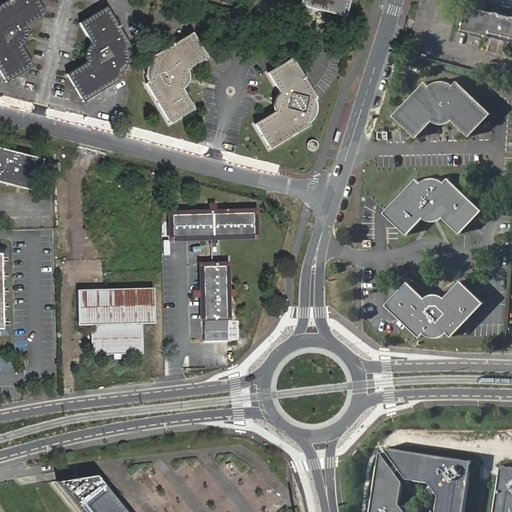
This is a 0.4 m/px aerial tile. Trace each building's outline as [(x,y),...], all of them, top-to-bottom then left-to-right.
[(0,72),(6,82),(33,64),(22,47),(26,43),(29,36),(29,31),(26,25),(47,13),(39,0),(8,0),(0,5),(0,72)] [(350,0),(302,0),(300,7),(346,18),(350,0)] [(488,35),(511,42),(511,17),(467,5),(461,28),(488,35)] [(84,52),(84,58),(84,60),(86,64),(67,76),(83,102),(122,77),(119,73),(122,71),(127,64),(128,60),(128,56),(127,49),(132,46),(108,7),(81,24),(92,41),(88,45),(85,50),(84,52)] [(146,71),(146,75),(146,78),(148,81),(145,82),(170,123),(195,108),(183,88),(185,86),(187,84),(189,80),(189,75),(188,69),(208,57),(191,30),(151,54),(153,57),(148,65),(146,71)] [(509,54),(511,42),(488,35),(485,47),(509,54)] [(274,101),(273,105),(273,108),(273,111),(275,114),(255,125),(270,149),(311,124),(309,122),(313,117),(314,113),(315,107),(315,101),(314,99),(317,97),(294,59),(268,73),(280,94),(277,96),(275,99),(274,101)] [(426,81),(394,114),(417,136),(432,120),(434,122),(437,123),(442,124),(444,124),(447,124),(451,122),(453,120),(454,119),(470,133),(492,110),(458,78),(454,83),(450,81),(448,80),(442,79),(440,79),(438,80),(433,82),(431,83),(429,85),(426,81)] [(307,145),(307,147),(307,148),(308,150),(310,152),(312,152),(313,152),(316,151),(317,148),(317,146),(317,145),(315,143),(315,142),(313,141),(311,141),(310,142),(309,142),(307,145)] [(43,159),(0,148),(0,181),(36,190),(43,159)] [(61,162),(53,162),(55,188),(62,188),(61,162)] [(416,179),(384,212),(408,234),(423,218),(426,220),(431,222),(434,222),(436,222),(438,221),(440,220),(443,218),(444,217),(460,232),(482,210),(448,177),(444,181),(441,179),(439,178),(434,177),(429,177),(424,178),(422,180),(420,181),(419,182),(416,179)] [(173,214),(173,237),(254,235),(253,212),(173,214)] [(254,235),(173,237),(173,242),(210,241),(219,241),(260,240),(259,235),(259,212),(253,212),(254,235)] [(219,241),(210,241),(210,266),(219,266),(219,241)] [(0,335),(10,335),(9,324),(3,324),(1,258),(8,258),(7,247),(0,247),(0,335)] [(219,266),(210,266),(202,267),(204,338),(228,337),(228,319),(226,266),(219,266)] [(386,305),(420,337),(424,332),(425,333),(428,334),(431,335),(433,336),(435,336),(438,336),(440,336),(443,335),(445,334),(447,333),(448,332),(452,336),(483,303),(460,281),(444,297),(442,295),(439,294),(437,293),(434,292),(432,293),(429,293),(426,295),(424,296),(409,281),(386,305)] [(78,290),(79,323),(90,323),(91,347),(98,354),(135,353),(142,346),(142,322),(154,322),(153,288),(78,290)] [(511,511),(511,466),(510,466),(505,468),(503,469),(501,472),(499,476),(493,511),(464,511),(471,471),(470,467),(468,463),(466,461),(462,459),(387,448),(397,462),(401,467),(411,481),(427,483),(429,486),(427,489),(432,495),(435,493),(438,497),(435,511),(408,511),(409,511),(404,506),(402,508),(399,506),(403,486),(392,473),(388,468),(378,456),(369,511),(511,511)] [(397,462),(388,468),(392,473),(401,467),(397,462)] [(120,511),(93,477),(53,484),(75,511),(120,511)]
